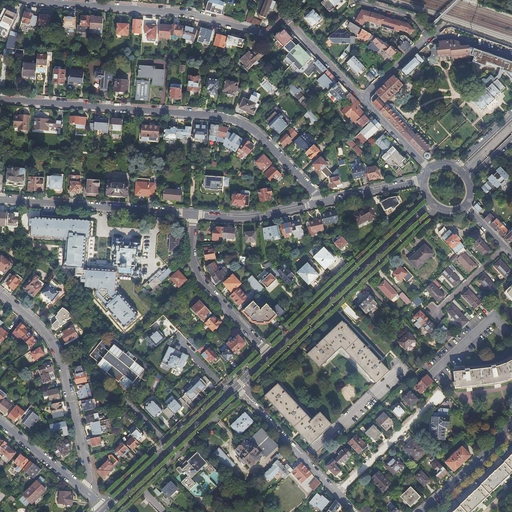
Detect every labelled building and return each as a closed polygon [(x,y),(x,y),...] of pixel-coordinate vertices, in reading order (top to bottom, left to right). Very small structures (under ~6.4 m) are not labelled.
[(221,15),(225,2),(216,0),(208,0),(205,11),(221,15)] [(275,0),(265,0),(261,15),(267,17),(270,7),(273,8),(276,0),(275,0)] [(324,0),(324,1),(332,9),(333,8),(335,9),(337,7),(336,5),(337,4),(337,3),(339,0),(324,0)] [(317,6),(312,11),(318,18),(324,13),(317,6)] [(409,34),(413,30),(407,24),(402,22),(402,20),(394,18),(393,20),(389,19),(383,17),(383,16),(376,14),(376,12),(367,9),(367,11),(361,10),(355,21),(363,25),(365,21),(381,25),(380,27),(398,32),(399,30),(408,33),(409,34)] [(4,14),(1,13),(0,15),(0,26),(10,31),(15,18),(13,17),(14,13),(5,10),(4,14)] [(318,18),(312,11),(309,13),(307,10),(303,13),(306,16),(304,18),(312,26),(319,19),(318,18)] [(33,16),(24,13),(20,25),(28,27),(29,27),(30,26),(32,18),(33,16)] [(45,15),(40,14),(39,25),(50,25),(51,14),(45,14),(45,15)] [(251,24),(252,19),(254,15),(249,14),(246,22),(251,24)] [(38,17),(33,16),(32,18),(33,19),(34,20),(32,25),(31,26),(30,26),(29,27),(28,27),(27,28),(28,28),(28,29),(34,31),(38,17)] [(75,17),(64,16),(63,28),(68,28),(74,29),(75,17)] [(102,35),(102,30),(103,19),(95,19),(96,17),(91,16),(90,26),(90,29),(89,33),(89,34),(102,35)] [(89,26),(89,17),(85,17),(81,17),(80,26),(77,25),(77,32),(89,33),(90,29),(90,26),(89,26)] [(371,35),(350,22),(347,26),(355,33),(367,40),(369,38),(371,35)] [(118,25),(117,35),(117,39),(122,39),(122,35),(128,36),(129,25),(118,25)] [(157,26),(146,25),(146,33),(148,33),(148,38),(156,39),(157,26)] [(347,31),(341,25),(336,30),(339,34),(343,34),(347,31)] [(159,27),(158,38),(170,39),(171,35),(171,26),(167,26),(167,27),(159,27)] [(172,35),(182,36),(183,33),(183,27),(172,26),(172,35)] [(197,31),(197,30),(186,27),(184,33),(183,36),(183,38),(194,41),(195,38),(197,31)] [(213,32),(201,29),(201,32),(199,39),(198,43),(204,45),(204,42),(210,44),(213,32)] [(282,31),(275,38),(284,47),(292,39),(284,30),(283,31),(282,31)] [(336,30),(327,38),(333,44),(350,44),(351,37),(351,35),(347,31),(343,34),(339,34),(336,30)] [(221,52),(224,53),(225,48),(224,48),(226,37),(217,35),(214,45),(222,47),(221,52)] [(396,59),(401,54),(371,35),(369,38),(372,41),(366,47),(366,48),(373,55),(381,48),(382,49),(382,50),(382,51),(384,54),(386,54),(388,55),(390,53),(391,54),(396,59)] [(9,36),(4,48),(14,49),(17,38),(9,36)] [(242,48),(244,40),(228,36),(226,44),(242,48)] [(403,52),(413,43),(405,36),(400,36),(400,39),(404,43),(398,48),(397,47),(396,48),(402,54),(403,52)] [(421,58),(417,54),(400,70),(407,77),(421,64),(423,65),(429,66),(434,61),(434,57),(450,55),(451,60),(469,58),(469,57),(468,48),(468,47),(461,46),(461,44),(459,44),(458,43),(452,41),(438,42),(438,44),(432,45),(432,48),(430,50),(430,51),(431,52),(431,53),(431,54),(431,55),(430,56),(430,57),(429,57),(429,58),(428,58),(427,58),(426,58),(425,57),(424,57),(423,56),(421,58)] [(305,47),(300,42),(289,53),(302,67),(311,59),(302,50),(305,47)] [(347,46),(340,59),(344,61),(351,48),(347,46)] [(468,48),(469,57),(470,57),(473,58),(471,63),(485,68),(486,64),(500,69),(502,69),(501,72),(502,72),(505,73),(505,74),(511,82),(511,63),(510,62),(499,58),(491,56),(491,55),(480,51),(480,52),(470,48),(468,48)] [(252,56),(257,61),(258,60),(258,61),(261,58),(261,57),(263,55),(258,50),(252,56)] [(47,55),(37,55),(37,65),(46,66),(47,61),(51,61),(52,53),(47,53),(47,55)] [(252,56),(251,55),(249,53),(240,62),(245,67),(244,68),(246,70),(245,71),(247,73),(248,72),(258,62),(257,61),(252,56)] [(353,56),(346,63),(349,66),(348,67),(356,75),(360,70),(363,72),(366,69),(353,56)] [(396,60),(391,56),(386,61),(390,65),(396,60)] [(316,59),(303,71),(308,77),(316,69),(321,75),(323,73),(324,74),(317,81),(324,88),(325,87),(329,90),(338,82),(329,72),(325,68),(316,59)] [(37,65),(23,64),(22,77),(36,78),(37,65)] [(140,66),(140,75),(154,76),(153,85),(163,85),(164,71),(155,70),(155,67),(140,66)] [(493,80),(495,81),(496,80),(497,81),(500,78),(502,72),(501,72),(502,69),(500,69),(497,76),(493,80)] [(55,70),(54,83),(64,84),(65,71),(55,70)] [(69,71),(68,84),(75,85),(75,82),(83,83),(84,72),(69,71)] [(107,91),(108,80),(108,72),(102,71),(102,73),(96,73),(95,79),(101,79),(100,90),(107,91)] [(154,76),(140,75),(139,76),(152,77),(151,85),(153,85),(154,76)] [(188,90),(193,90),(197,91),(198,77),(189,76),(188,90)] [(486,106),(487,107),(495,100),(494,99),(499,93),(504,89),(497,81),(496,80),(495,81),(493,80),(489,76),(485,81),(482,79),(479,82),(480,85),(472,93),(477,97),(478,98),(472,103),(481,112),(486,106)] [(381,98),(384,101),(393,92),(393,93),(398,90),(397,89),(401,85),(394,77),(376,93),(381,98)] [(116,80),(115,91),(128,92),(128,81),(116,80)] [(137,81),(136,100),(147,100),(149,82),(137,81)] [(208,81),(207,87),(206,91),(210,91),(209,95),(216,96),(218,82),(208,81)] [(225,81),(222,94),(227,95),(227,97),(231,98),(233,97),(233,94),(234,94),(235,94),(235,93),(236,93),(236,92),(239,93),(240,92),(241,91),(240,89),(237,89),(238,84),(225,81)] [(348,92),(338,82),(329,90),(328,91),(338,101),(348,92)] [(171,89),(170,98),(180,99),(181,89),(182,85),(178,85),(173,84),(171,84),(171,89)] [(292,97),(291,97),(306,112),(310,108),(313,106),(303,96),(302,97),(298,94),(302,90),(299,88),(297,90),(292,84),(286,90),(292,97)] [(350,116),(356,122),(357,121),(363,115),(364,114),(357,107),(359,104),(349,93),(345,98),(350,103),(342,111),(348,118),(350,116)] [(374,105),(381,98),(376,93),(371,98),(371,102),(374,105)] [(381,98),(374,105),(397,129),(405,123),(406,122),(394,109),(394,106),(392,104),(385,103),(384,101),(381,98)] [(243,100),(238,109),(252,115),(255,109),(253,108),(254,105),(243,100)] [(269,117),(265,121),(269,124),(268,125),(271,128),(272,128),(279,134),(291,122),(276,107),(267,115),(269,117)] [(310,108),(306,112),(315,121),(316,122),(318,120),(311,113),(313,111),(310,108)] [(315,121),(306,112),(304,114),(307,117),(307,116),(314,123),(315,121)] [(19,116),(14,116),(13,127),(18,127),(18,130),(28,131),(29,116),(23,115),(23,118),(19,117),(19,116)] [(363,115),(357,121),(362,127),(366,123),(369,121),(363,115)] [(78,117),(73,117),(70,116),(70,124),(76,125),(85,125),(85,118),(78,117)] [(380,125),(372,117),(369,121),(366,123),(368,126),(355,138),(361,145),(377,130),(376,129),(380,125)] [(44,120),(44,119),(35,118),(34,130),(48,131),(49,126),(62,127),(63,120),(55,119),(55,121),(49,121),(44,120)] [(102,133),(108,134),(109,119),(103,118),(103,120),(100,119),(100,118),(95,118),(95,121),(90,121),(90,129),(94,130),(102,130),(102,133)] [(112,130),(122,131),(123,120),(113,119),(112,122),(112,124),(112,130)] [(405,123),(397,129),(409,141),(414,136),(410,131),(411,129),(405,123)] [(158,143),(160,126),(154,126),(154,127),(149,127),(149,125),(148,125),(148,126),(141,126),(140,137),(140,141),(147,141),(158,143)] [(190,135),(190,138),(189,141),(205,143),(206,127),(194,126),(193,135),(190,135)] [(208,136),(208,141),(216,142),(217,137),(219,127),(209,126),(208,136)] [(177,129),(176,139),(181,139),(181,138),(190,138),(190,135),(190,127),(185,127),(185,129),(177,129)] [(223,143),(227,133),(228,129),(219,127),(217,137),(216,142),(223,143)] [(176,139),(177,129),(170,128),(170,130),(165,130),(164,140),(176,141),(176,139)] [(290,129),(278,141),(284,146),(286,144),(287,145),(290,142),(289,142),(296,135),(290,129)] [(304,132),(294,142),(300,147),(301,145),(303,146),(302,147),(306,152),(314,144),(316,142),(307,133),(306,134),(304,132)] [(232,136),(227,133),(223,143),(223,145),(229,149),(229,148),(235,152),(243,140),(239,138),(233,134),(232,136)] [(414,136),(409,141),(422,155),(429,147),(416,134),(414,136)] [(382,156),(393,147),(397,143),(394,140),(391,143),(388,141),(382,135),(375,142),(382,149),(379,156),(380,155),(382,156)] [(350,139),(346,142),(360,156),(363,153),(350,139)] [(246,141),(239,148),(247,155),(253,147),(246,141)] [(319,150),(314,144),(306,152),(309,154),(308,156),(311,158),(315,155),(316,153),(319,150)] [(408,162),(393,147),(381,157),(395,171),(399,167),(400,168),(401,169),(404,166),(408,162)] [(255,163),(263,172),(272,164),(264,156),(255,163)] [(328,164),(320,156),(312,164),(320,172),(328,164)] [(362,164),(357,159),(354,159),(355,164),(353,166),(351,167),(353,177),(357,176),(357,177),(361,176),(362,179),(365,178),(363,169),(362,164)] [(273,166),(265,174),(273,182),(281,174),(277,170),(278,169),(275,166),(274,167),(273,166)] [(376,166),(363,169),(365,178),(366,180),(372,179),(373,180),(376,179),(376,178),(379,177),(380,175),(379,170),(376,166)] [(329,176),(336,170),(333,167),(319,181),(322,183),(329,176)] [(509,176),(500,167),(495,170),(496,172),(493,175),(492,176),(491,174),(487,178),(488,180),(495,187),(496,188),(509,176)] [(8,169),(7,185),(24,186),(25,169),(11,168),(11,169),(8,169)] [(329,176),(332,188),(333,188),(336,188),(336,187),(340,186),(338,177),(339,177),(337,169),(336,170),(329,176)] [(79,193),(80,191),(80,189),(81,189),(81,183),(80,183),(81,176),(77,176),(72,176),(72,175),(68,175),(68,186),(71,186),(71,193),(75,194),(75,193),(79,193)] [(222,185),(223,177),(204,175),(203,186),(204,188),(209,189),(222,190),(222,185)] [(30,177),(29,190),(43,191),(44,178),(30,177)] [(135,178),(134,195),(152,197),(154,184),(148,184),(149,180),(135,178)] [(51,191),(51,192),(55,192),(55,194),(60,194),(61,193),(63,193),(64,181),(48,179),(47,191),(51,191)] [(87,194),(95,194),(96,194),(97,187),(99,187),(100,181),(88,180),(87,194)] [(495,187),(488,180),(486,182),(491,188),(492,189),(495,187)] [(108,182),(107,195),(128,197),(129,183),(108,182)] [(486,193),(491,188),(486,182),(481,187),(486,193)] [(180,200),(180,191),(163,189),(162,199),(180,200)] [(266,190),(258,191),(260,201),(270,199),(269,195),(271,194),(270,190),(266,191),(266,190)] [(241,192),(240,195),(232,195),(232,205),(244,206),(244,205),(249,206),(249,192),(248,191),(242,191),(241,192)] [(379,205),(383,212),(392,207),(388,198),(378,204),(379,205)] [(477,205),(475,202),(474,204),(473,207),(478,213),(482,210),(481,209),(482,207),(478,203),(477,205)] [(371,206),(353,216),(359,226),(368,220),(369,222),(377,217),(371,206)] [(0,225),(7,226),(8,214),(4,214),(4,211),(0,210),(0,225)] [(332,212),(321,214),(322,219),(323,225),(334,222),(335,224),(339,223),(336,210),(332,211),(332,212)] [(7,226),(18,227),(18,226),(17,226),(18,214),(14,213),(14,215),(8,214),(7,226)] [(491,214),(485,219),(502,238),(507,232),(504,228),(500,224),(491,214)] [(30,234),(63,238),(63,239),(65,239),(63,266),(65,266),(77,281),(80,281),(84,286),(94,287),(94,293),(122,326),(137,314),(117,291),(116,293),(114,290),(115,289),(117,272),(131,273),(131,276),(138,276),(139,268),(136,267),(137,263),(137,262),(133,262),(133,256),(137,256),(137,255),(138,251),(140,251),(141,239),(132,238),(131,243),(124,242),(125,237),(114,237),(112,253),(115,253),(114,265),(115,265),(114,266),(87,263),(91,220),(65,217),(65,218),(32,215),(32,217),(30,217),(29,223),(31,223),(30,234)] [(297,221),(291,222),(291,223),(293,233),(294,237),(298,236),(298,238),(304,236),(302,229),(301,226),(302,226),(300,219),(296,220),(297,221)] [(307,227),(310,237),(315,236),(314,232),(324,230),(323,225),(322,219),(316,220),(316,221),(309,223),(310,226),(307,227)] [(288,234),(293,233),(291,223),(283,225),(285,237),(289,236),(288,234)] [(263,229),(265,237),(278,234),(277,226),(263,229)] [(443,236),(442,237),(457,253),(458,253),(460,255),(463,252),(464,251),(466,249),(464,246),(465,245),(459,240),(461,238),(456,234),(455,235),(449,229),(448,230),(444,226),(439,231),(443,236)] [(218,237),(222,237),(223,228),(216,227),(216,232),(213,231),(212,240),(218,240),(218,237)] [(235,229),(223,227),(223,228),(222,237),(234,238),(235,229)] [(502,238),(508,244),(511,239),(511,227),(507,232),(502,238)] [(171,238),(171,252),(182,252),(182,236),(175,236),(175,231),(168,231),(168,238),(171,238)] [(255,231),(244,233),(245,243),(256,241),(255,231)] [(339,235),(332,241),(340,250),(341,250),(341,251),(342,251),(343,251),(344,251),(344,250),(345,249),(345,248),(344,247),(344,246),(347,243),(339,235)] [(492,250),(479,237),(473,243),(486,256),(492,250)] [(425,245),(409,260),(417,269),(433,254),(425,245)] [(208,250),(207,251),(208,260),(218,258),(216,249),(215,249),(214,247),(207,248),(208,250)] [(324,248),(314,257),(325,269),(330,264),(332,264),(335,261),(335,260),(324,248)] [(235,250),(231,253),(231,254),(236,260),(240,264),(240,257),(240,253),(235,250)] [(460,255),(457,258),(470,271),(476,265),(463,252),(460,255)] [(457,258),(460,255),(458,253),(457,253),(449,260),(452,263),(457,258)] [(2,255),(0,256),(0,268),(5,273),(13,264),(12,264),(8,260),(2,255)] [(494,265),(507,278),(511,272),(511,271),(501,259),(494,265)] [(207,268),(211,275),(219,270),(214,263),(207,268)] [(456,269),(451,263),(441,273),(454,286),(460,281),(453,273),(456,269)] [(307,264),(297,273),(308,285),(313,280),(315,280),(318,277),(318,276),(307,264)] [(270,270),(269,270),(270,270),(275,277),(277,278),(279,276),(288,285),(293,281),(292,280),(293,279),(290,276),(292,275),(287,269),(285,267),(282,266),(278,270),(276,269),(275,267),(274,267),(270,270)] [(226,269),(225,267),(219,270),(211,275),(216,283),(222,280),(220,277),(225,274),(223,271),(226,269)] [(400,267),(393,274),(399,280),(406,273),(400,267)] [(161,283),(172,273),(168,269),(157,279),(161,283)] [(259,284),(261,282),(266,288),(275,280),(274,278),(275,277),(270,270),(265,272),(264,275),(257,282),(259,284)] [(178,271),(171,278),(179,287),(187,280),(178,271)] [(9,274),(3,281),(13,289),(20,281),(14,276),(13,277),(9,274)] [(36,282),(38,279),(39,278),(34,274),(23,288),(27,292),(27,291),(34,296),(42,287),(36,282)] [(478,280),(491,293),(497,287),(484,274),(478,280)] [(233,275),(224,284),(232,292),(241,284),(233,275)] [(257,282),(252,276),(246,281),(258,294),(264,289),(259,284),(257,282)] [(158,285),(161,283),(157,279),(155,277),(147,285),(152,291),(158,285)] [(435,279),(425,288),(438,302),(444,296),(438,290),(442,286),(435,279)] [(60,285),(53,280),(41,294),(52,303),(59,294),(56,290),(60,285)] [(403,293),(397,286),(393,290),(384,281),(378,287),(390,300),(395,296),(397,298),(403,293)] [(152,291),(150,292),(153,295),(160,288),(158,285),(152,291)] [(239,288),(230,296),(235,301),(235,302),(235,303),(236,305),(238,305),(238,304),(239,305),(247,297),(239,288)] [(462,295),(475,308),(485,299),(479,293),(476,297),(468,289),(462,295)] [(417,296),(412,301),(417,306),(423,302),(417,296)] [(370,297),(360,307),(366,314),(376,304),(370,297)] [(203,321),(205,323),(208,320),(206,319),(211,314),(207,310),(207,308),(206,307),(205,307),(199,301),(191,309),(201,319),(199,320),(201,322),(203,321)] [(260,309),(253,302),(243,311),(253,322),(257,323),(256,324),(266,325),(267,324),(270,325),(278,317),(271,309),(267,305),(262,310),(260,309)] [(277,304),(271,309),(278,317),(279,317),(284,312),(277,304)] [(446,310),(462,327),(468,321),(462,315),(452,305),(446,310)] [(59,320),(52,325),(55,329),(65,323),(64,322),(70,317),(69,314),(71,314),(66,311),(64,312),(63,312),(57,316),(59,320)] [(418,329),(421,326),(429,335),(436,328),(420,311),(413,317),(417,321),(414,324),(418,329)] [(472,317),(466,311),(462,315),(468,321),(472,317)] [(216,319),(213,316),(208,320),(205,323),(203,324),(210,332),(221,322),(217,318),(216,319)] [(344,319),(309,352),(320,364),(343,344),(377,382),(390,370),(349,324),(349,323),(347,321),(347,322),(344,319)] [(14,330),(9,335),(18,343),(22,338),(28,333),(22,328),(24,327),(19,323),(14,330)] [(443,334),(448,340),(453,335),(443,325),(441,328),(445,332),(443,334)] [(66,335),(63,337),(66,342),(77,336),(71,327),(64,331),(66,335)] [(151,343),(153,344),(155,346),(165,338),(157,328),(147,337),(149,339),(149,341),(151,343)] [(32,329),(28,333),(22,338),(24,341),(25,341),(30,347),(30,348),(37,342),(31,335),(35,332),(32,329)] [(408,334),(399,342),(405,350),(411,345),(414,348),(418,344),(408,334)] [(112,344),(104,337),(90,353),(100,361),(98,363),(128,389),(145,369),(115,343),(112,347),(110,345),(112,344)] [(190,337),(186,340),(196,351),(200,347),(190,337)] [(228,342),(226,345),(227,347),(237,356),(239,354),(238,352),(243,347),(243,346),(244,346),(244,345),(243,343),(237,337),(230,344),(228,342)] [(30,347),(25,341),(21,343),(27,350),(30,347)] [(226,345),(225,345),(217,352),(219,354),(226,348),(227,347),(226,345)] [(39,347),(30,353),(35,360),(44,354),(39,347)] [(233,356),(226,348),(219,354),(227,362),(233,356)] [(182,357),(174,354),(176,351),(169,349),(163,366),(183,373),(184,371),(189,357),(183,354),(182,357)] [(201,356),(211,366),(214,363),(215,364),(219,360),(209,349),(201,356)] [(484,369),(453,372),(455,388),(492,384),(497,383),(502,381),(511,378),(511,360),(511,361),(507,362),(499,365),(495,366),(484,369)] [(42,384),(47,382),(45,376),(49,374),(48,373),(53,372),(50,362),(42,365),(42,368),(38,370),(42,384)] [(74,375),(76,385),(87,383),(84,372),(83,373),(81,366),(74,367),(75,374),(74,375)] [(428,385),(432,380),(426,374),(421,379),(422,379),(414,387),(419,392),(424,388),(425,388),(428,385)] [(195,382),(191,386),(198,393),(201,391),(200,390),(202,389),(206,386),(206,385),(209,381),(204,376),(201,380),(201,379),(197,383),(195,382)] [(277,383),(265,395),(311,444),(331,425),(320,413),(312,420),(277,383)] [(78,387),(79,393),(80,399),(88,397),(86,391),(88,390),(87,385),(80,386),(78,387)] [(185,395),(181,398),(185,403),(186,404),(189,400),(190,401),(194,397),(194,396),(195,395),(196,395),(198,393),(191,386),(187,390),(188,391),(184,395),(185,395)] [(57,389),(48,391),(50,400),(59,398),(57,389)] [(410,392),(403,399),(411,407),(418,400),(410,392)] [(166,406),(167,407),(173,414),(174,415),(182,407),(185,403),(181,398),(180,398),(177,401),(174,399),(171,401),(168,403),(169,404),(166,406)] [(84,411),(95,408),(93,399),(81,402),(83,412),(84,411)] [(4,400),(0,404),(0,409),(5,413),(11,406),(4,400)] [(153,400),(150,402),(148,402),(146,404),(146,406),(144,409),(153,419),(156,416),(157,417),(160,414),(159,413),(162,410),(153,400)] [(36,407),(33,402),(24,413),(24,414),(26,416),(22,421),(30,428),(39,418),(30,411),(33,407),(35,408),(36,407)] [(60,402),(52,404),(53,409),(51,409),(53,418),(63,415),(60,402)] [(408,409),(401,402),(398,404),(397,402),(391,408),(399,417),(408,409)] [(24,413),(15,406),(13,409),(8,415),(14,420),(17,417),(19,419),(24,414),(24,413)] [(167,407),(162,412),(169,419),(173,414),(167,407)] [(432,415),(431,439),(433,439),(433,441),(434,442),(442,442),(444,441),(444,439),(445,439),(445,426),(449,426),(450,425),(450,420),(448,419),(448,409),(437,408),(435,410),(435,415),(432,415)] [(245,412),(231,426),(240,435),(254,422),(245,412)] [(385,413),(377,421),(381,426),(382,425),(387,429),(394,422),(385,413)] [(86,416),(88,424),(91,424),(100,422),(98,414),(86,416)] [(110,419),(109,420),(111,428),(105,430),(105,429),(102,430),(103,432),(112,430),(110,419)] [(111,428),(109,420),(100,422),(91,424),(94,435),(103,433),(103,432),(102,430),(105,429),(105,430),(111,428)] [(66,432),(68,431),(65,422),(51,425),(52,430),(51,430),(53,437),(59,436),(59,437),(66,435),(66,432)] [(373,425),(365,433),(369,437),(370,436),(375,440),(381,433),(373,425)] [(138,428),(131,435),(134,438),(138,442),(145,436),(138,428)] [(261,430),(248,442),(247,441),(245,443),(245,442),(238,449),(242,454),(240,456),(238,458),(238,459),(243,465),(245,465),(247,463),(250,467),(262,456),(264,458),(277,445),(267,434),(266,435),(261,430)] [(357,434),(348,442),(359,453),(367,445),(357,434)] [(140,445),(140,444),(138,442),(134,438),(131,435),(129,437),(132,440),(128,444),(133,450),(136,448),(137,448),(138,448),(140,447),(140,445)] [(0,454),(1,456),(1,455),(3,454),(8,447),(5,444),(6,442),(0,437),(0,454)] [(102,445),(100,437),(90,439),(92,448),(102,445)] [(62,444),(53,449),(57,456),(59,456),(61,455),(63,457),(69,453),(68,451),(71,449),(71,448),(66,440),(61,443),(62,444)] [(413,441),(404,448),(415,460),(422,451),(413,441)] [(123,442),(114,450),(120,457),(121,456),(122,456),(124,459),(131,452),(123,442)] [(461,446),(445,461),(454,470),(470,455),(461,446)] [(13,451),(8,447),(3,454),(1,455),(8,461),(9,459),(12,457),(13,457),(12,456),(14,454),(12,452),(13,451)] [(234,464),(218,447),(211,454),(227,471),(234,464)] [(347,449),(346,448),(343,451),(342,450),(338,453),(339,455),(335,459),(336,461),(340,464),(343,462),(344,463),(350,457),(349,457),(352,454),(347,449)] [(195,497),(206,497),(206,499),(218,487),(218,473),(215,470),(198,452),(195,454),(187,462),(188,463),(185,466),(183,466),(180,468),(179,468),(178,468),(177,469),(177,470),(181,475),(183,474),(184,475),(186,474),(188,476),(182,483),(195,497)] [(459,506),(452,511),(469,511),(489,494),(489,493),(511,471),(511,470),(511,452),(503,461),(504,462),(480,484),(481,484),(459,505),(459,506)] [(118,463),(119,462),(112,454),(109,455),(110,460),(109,461),(109,460),(98,471),(104,477),(111,471),(110,471),(113,468),(112,468),(118,463)] [(277,460),(280,457),(277,454),(271,459),(274,462),(277,460)] [(15,470),(18,473),(27,461),(20,455),(14,463),(18,465),(15,468),(15,470)] [(396,456),(385,466),(389,470),(390,470),(394,473),(403,464),(396,456)] [(334,464),(336,461),(335,459),(334,458),(326,466),(335,477),(338,474),(340,477),(343,474),(341,472),(341,471),(334,464)] [(430,461),(430,466),(434,471),(436,471),(436,477),(439,480),(441,479),(441,480),(445,476),(445,475),(447,472),(434,458),(430,461)] [(274,462),(262,474),(268,481),(279,472),(285,479),(290,474),(289,473),(292,471),(286,465),(283,467),(277,460),(274,462)] [(29,461),(22,470),(33,479),(40,470),(29,461)] [(310,473),(301,463),(292,472),(301,482),(310,473)] [(378,471),(371,478),(383,491),(391,484),(378,471)] [(421,471),(415,477),(423,486),(429,480),(421,471)] [(19,499),(26,507),(31,502),(39,494),(44,490),(40,484),(42,482),(43,481),(43,480),(43,479),(42,478),(41,478),(40,478),(39,478),(35,484),(24,494),(24,495),(19,499)] [(320,483),(317,480),(311,487),(314,490),(320,483)] [(171,483),(162,491),(164,493),(162,496),(157,490),(154,492),(165,506),(170,508),(172,501),(169,498),(178,490),(171,483)] [(410,487),(400,496),(409,506),(419,497),(410,487)] [(59,492),(58,505),(72,505),(73,495),(69,494),(70,492),(59,492)] [(317,493),(308,503),(315,508),(316,507),(321,511),(330,501),(322,495),(321,496),(317,493)] [(338,511),(337,511),(341,506),(336,500),(326,511),(338,511)]
